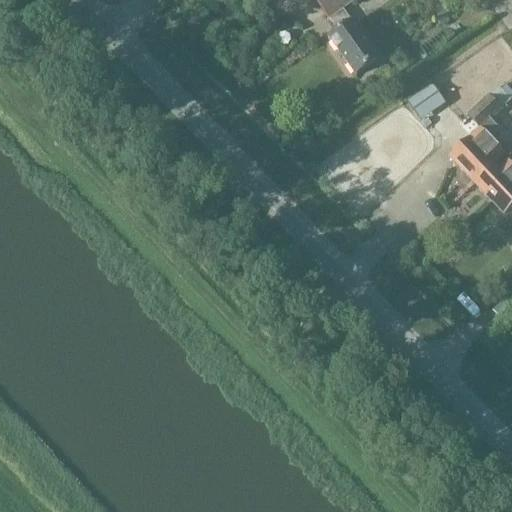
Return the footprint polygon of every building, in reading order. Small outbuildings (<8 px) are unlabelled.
[(313,0),(328,21),(343,11),(358,0),(313,0)] [(343,11),(328,21),(336,33),(329,38),(357,76),(379,60),(343,11)] [(407,103),(420,122),(445,105),(431,85),(407,103)] [(461,171),(474,185),(494,167),(493,166),(504,155),(489,140),(498,132),(491,122),(511,102),(498,88),(488,96),(466,116),(478,131),(466,143),(452,157),(464,169),(461,171)] [(511,168),(507,163),(498,171),(494,167),(474,185),(502,215),(510,208),(511,210),(511,168)] [(511,284),(490,308),(502,319),(511,307),(511,284)]
